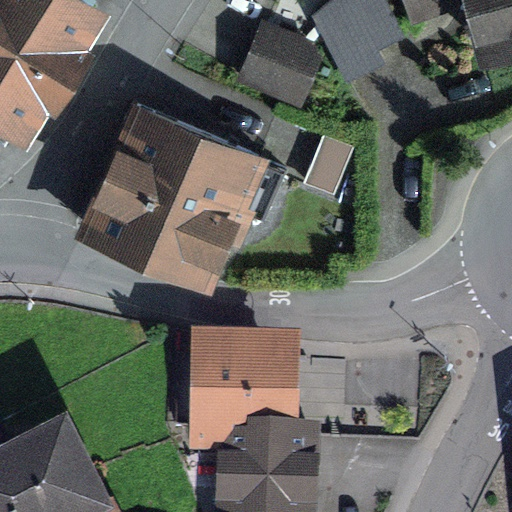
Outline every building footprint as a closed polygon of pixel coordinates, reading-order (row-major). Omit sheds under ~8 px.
[(0,0),(0,123),(25,138),(47,103),(56,109),(94,47),(85,42),(109,4),(103,0),(0,0)] [(404,34),(388,0),(327,0),(313,12),(347,84),(388,61),(380,48),(404,34)] [(407,0),(413,18),(464,3),(463,0),(407,0)] [(511,0),(465,0),(484,58),(511,49),(511,0)] [(264,15),(236,78),(301,106),(324,53),(314,37),(264,15)] [(134,94),(76,230),(213,289),(232,243),(242,247),(254,220),(256,215),(265,219),(286,169),(265,160),(268,151),(134,94)] [(355,145),(324,133),(304,184),(335,196),(355,145)] [(193,335),(191,456),(225,457),(237,434),(247,435),(247,424),(298,425),(300,337),(193,335)] [(67,423),(0,456),(0,511),(111,511),(108,506),(67,423)] [(237,434),(225,457),(217,457),(215,511),(322,511),(325,426),(298,425),(247,424),(247,435),(237,434)] [(119,511),(114,503),(108,506),(111,511),(119,511)]
